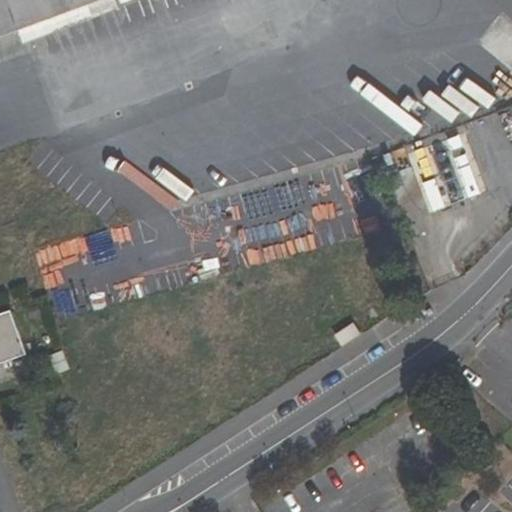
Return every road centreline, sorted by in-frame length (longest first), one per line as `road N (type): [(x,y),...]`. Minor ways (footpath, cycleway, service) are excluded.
road 1 (tertiary): [(195,498),(428,343),(511,265)]
road 2 (unknown): [(54,265),(153,232),(323,200)]
road 3 (unknown): [(32,87),(153,232)]
